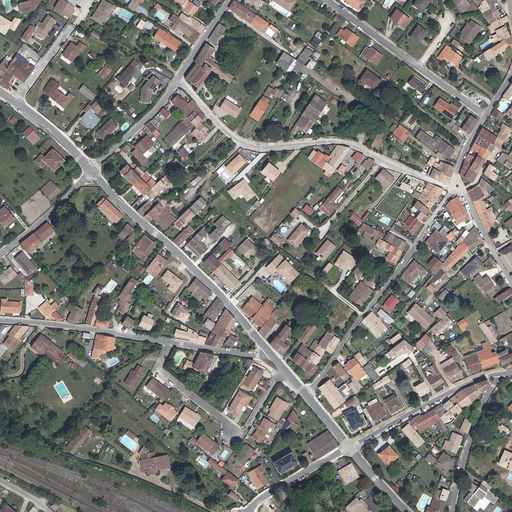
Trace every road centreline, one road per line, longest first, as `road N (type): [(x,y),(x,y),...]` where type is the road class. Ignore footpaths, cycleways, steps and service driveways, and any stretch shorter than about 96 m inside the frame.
road 1 (residential): [(177,78),(243,141),(344,141),(457,186)]
road 2 (residential): [(457,186),(307,396)]
road 3 (tertiary): [(91,169),(269,353)]
road 4 (residential): [(171,342),(159,367),(240,435),(283,368)]
road 5 (residential): [(0,319),(171,342)]
road 6 (residential): [(350,447),(452,389),(500,373)]
road 7 (residential): [(450,511),(476,419),(500,373)]
road 8 (residential): [(177,78),(156,110),(91,169)]
road 9 (unclassified): [(0,256),(91,169)]
